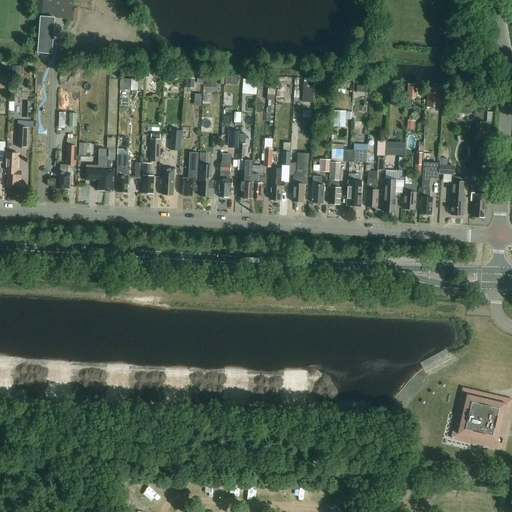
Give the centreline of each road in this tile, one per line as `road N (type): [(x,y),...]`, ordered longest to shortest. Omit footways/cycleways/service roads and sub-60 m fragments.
road 1 (residential): [(499,236),(0,209)]
road 2 (secondary): [(0,249),(386,270)]
road 3 (residential): [(499,236),(508,96),(499,0)]
road 4 (unclassified): [(511,475),(350,466)]
